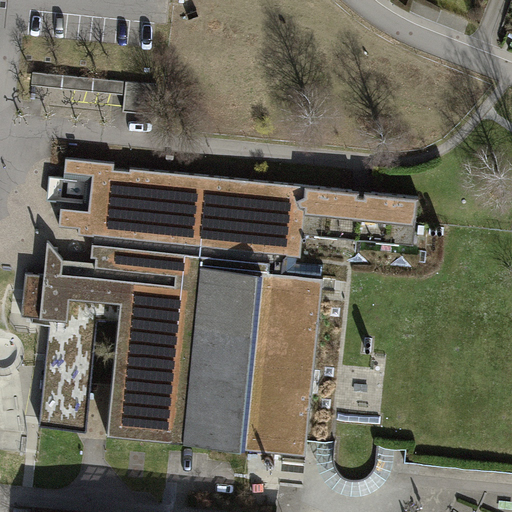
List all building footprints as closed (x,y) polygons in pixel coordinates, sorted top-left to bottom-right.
[(39,75),(38,86),(125,94),(127,83),(39,75)] [(149,84),(127,83),(125,94),(124,113),(147,114),(149,84)] [(309,188),(66,162),(65,176),(92,180),(89,212),(61,210),(59,226),(80,228),(80,234),(96,235),(94,250),(93,261),(63,259),(61,256),(48,245),(47,258),(45,277),(31,275),(28,315),(50,317),(41,425),(86,430),(99,321),(118,323),(108,432),(308,454),(324,261),(303,259),(305,235),(309,188)] [(309,188),(305,235),(414,245),(416,224),(419,200),(309,188)] [(511,232),(416,224),(414,245),(305,235),(303,259),(324,261),(308,454),(511,474),(511,232)] [(403,511),(433,511),(443,497),(421,484),(403,511)]
